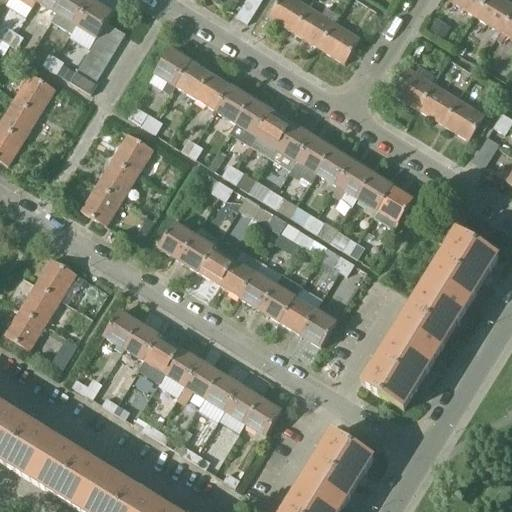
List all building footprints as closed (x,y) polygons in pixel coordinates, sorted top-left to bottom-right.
[(12,0),(32,12),(38,3),(36,2),(37,0),(12,0)] [(37,0),(36,2),(38,3),(57,14),(65,0),(37,0)] [(85,0),(65,0),(57,14),(51,24),(71,37),(77,27),(91,3),(85,0)] [(247,27),(262,3),(264,0),(248,0),(236,20),(247,27)] [(280,0),(268,20),(294,36),(309,11),(291,0),(280,0)] [(309,11),(294,36),(319,51),(334,27),(323,19),(327,13),(321,10),(327,0),(315,0),(309,11)] [(450,4),(476,20),(488,0),(443,0),(440,6),(447,9),(450,4)] [(511,8),(498,0),(488,0),(476,20),(501,36),(511,18),(511,8)] [(112,16),(91,3),(77,27),(99,40),(102,35),(107,25),(112,16)] [(511,18),(501,36),(505,38),(506,39),(511,42),(511,18)] [(443,43),(445,39),(451,30),(437,21),(429,35),(443,43)] [(126,37),(107,25),(102,35),(120,46),(126,37)] [(334,27),(319,51),(345,67),(360,42),(334,27)] [(2,43),(9,47),(16,36),(9,31),(2,43)] [(114,56),(120,46),(102,35),(99,40),(96,45),(114,56)] [(24,40),(16,36),(9,47),(17,52),(24,40)] [(501,36),(497,42),(502,45),(506,39),(505,38),(501,36)] [(96,45),(90,55),(108,66),(114,56),(96,45)] [(461,48),(457,55),(463,58),(466,51),(461,48)] [(49,73),(57,61),(62,53),(55,49),(50,57),(43,69),(49,73)] [(170,98),(190,65),(170,53),(150,86),(170,98)] [(102,75),(108,66),(90,55),(84,64),(102,75)] [(65,66),(57,61),(49,73),(70,86),(71,85),(77,75),(78,74),(77,74),(76,76),(64,68),(65,66)] [(84,64),(78,74),(77,75),(96,85),(102,75),(84,64)] [(175,91),(196,103),(211,78),(190,65),(170,98),(171,98),(175,91)] [(409,71),(408,72),(393,97),(418,112),(434,87),(409,71)] [(96,85),(77,75),(71,85),(91,97),(98,86),(96,85)] [(16,103),(40,118),(56,92),(32,77),(16,103)] [(211,78),(196,103),(216,115),(231,90),(211,78)] [(418,112),(443,128),(459,102),(434,87),(418,112)] [(216,115),(236,127),(251,103),(231,90),(216,115)] [(141,130),(148,134),(155,122),(149,118),(150,117),(141,111),(147,101),(142,98),(128,121),(141,130)] [(459,102),(443,128),(469,144),(478,129),(485,120),(485,118),(459,102)] [(16,103),(0,128),(24,143),(40,118),(16,103)] [(230,137),(251,150),(272,116),(251,103),(236,127),(230,137)] [(251,150),(271,162),(292,128),(272,116),(251,150)] [(511,123),(503,117),(498,124),(510,132),(511,128),(511,123)] [(485,120),(478,129),(484,133),(490,123),(485,120)] [(166,130),(162,128),(163,127),(155,122),(148,134),(156,139),(169,146),(178,132),(168,126),(166,130)] [(506,139),(510,132),(498,124),(494,132),(506,139)] [(0,163),(8,168),(24,143),(0,128),(0,163)] [(291,175),(291,173),(311,140),(292,128),(271,162),(291,175)] [(113,163),(137,178),(153,152),(128,138),(113,163)] [(332,152),(311,140),(291,173),(291,175),(289,177),(299,184),(302,180),(312,187),(318,178),(317,177),(332,152)] [(484,173),(485,172),(499,149),(488,141),(473,166),(484,173)] [(182,154),(189,159),(196,147),(189,143),(182,154)] [(203,152),(196,147),(189,159),(196,163),(203,152)] [(352,165),(332,152),(317,177),(318,178),(337,190),(352,165)] [(113,163),(97,188),(121,203),(137,178),(113,163)] [(373,178),(352,165),(337,190),(333,197),(342,203),(348,194),(359,201),(373,178)] [(230,168),(223,180),(230,184),(237,173),(230,168)] [(237,173),(230,184),(237,188),(244,177),(237,173)] [(393,190),(373,178),(359,201),(369,207),(364,215),(374,221),(379,214),(393,190)] [(212,196),(219,201),(226,189),(219,185),(212,196)] [(121,203),(97,188),(82,214),(106,229),(121,203)] [(226,189),(219,201),(226,205),(233,194),(226,189)] [(414,203),(393,190),(379,214),(400,226),(414,203)] [(270,209),(277,197),(270,193),(263,205),(270,209)] [(277,197),(270,209),(290,222),(298,209),(277,197)] [(252,222),(259,226),(267,215),(259,210),(252,222)] [(274,219),(267,215),(259,226),(267,230),(274,219)] [(311,218),(303,229),(310,234),(318,222),(311,218)] [(146,238),(146,237),(154,225),(147,221),(139,233),(146,238)] [(318,222),(310,234),(317,238),(325,226),(318,222)] [(181,263),(196,239),(174,226),(159,250),(181,263)] [(181,263),(201,275),(216,251),(204,245),(209,236),(200,231),(196,239),(181,263)] [(293,247),(300,251),(307,239),(300,235),(293,247)] [(338,235),(332,245),(331,246),(351,258),(358,247),(338,235)] [(457,236),(372,372),(362,389),(364,390),(381,401),(381,400),(404,414),(498,261),(475,247),(476,246),(460,237),(457,236)] [(280,239),(275,248),(282,252),(287,243),(280,239)] [(314,244),(307,239),(300,251),(307,255),(314,244)] [(365,251),(358,247),(351,258),(358,263),(365,251)] [(201,275),(221,287),(236,263),(236,264),(239,259),(230,253),(227,258),(216,251),(201,275)] [(333,271),(340,260),(326,251),(316,268),(330,276),(333,271)] [(333,271),(340,276),(347,264),(340,260),(333,271)] [(52,262),(37,288),(62,303),(74,284),(84,290),(88,284),(52,262)] [(221,287),(242,300),(256,276),(236,264),(236,263),(221,287)] [(354,269),(347,264),(340,276),(347,280),(354,269)] [(262,266),(256,276),(242,300),(262,313),(283,278),(262,266)] [(262,313),(282,325),(297,301),(303,290),(283,278),(262,313)] [(37,288),(21,313),(46,328),(62,303),(37,288)] [(282,325),(302,337),(317,313),(320,308),(311,302),(308,308),(297,301),(282,325)] [(30,353),(46,328),(21,313),(5,338),(30,353)] [(337,326),(317,313),(302,337),(322,350),(337,326)] [(125,352),(140,328),(120,315),(105,339),(125,352)] [(160,341),(140,328),(125,352),(145,364),(160,341)] [(166,377),(180,354),(160,341),(145,364),(138,375),(159,388),(166,377)] [(186,390),(200,366),(180,354),(166,377),(175,383),(169,393),(180,400),(186,390)] [(50,368),(62,376),(67,368),(55,361),(50,368)] [(207,403),(221,379),(200,366),(186,390),(207,403)] [(226,415),(241,391),(221,379),(207,403),(217,409),(212,417),(221,423),(226,415)] [(89,390),(78,383),(77,383),(72,390),(85,398),(89,390)] [(241,391),(226,415),(247,428),(262,404),(241,391)] [(103,409),(114,416),(119,409),(108,402),(103,409)] [(262,404),(247,428),(268,441),(283,417),(262,404)] [(169,511),(0,407),(0,465),(75,511),(218,511),(214,509),(212,511),(169,511)] [(131,416),(119,409),(114,416),(126,423),(131,416)] [(147,426),(143,434),(155,441),(159,434),(147,426)] [(159,434),(155,441),(167,448),(171,441),(159,434)] [(333,436),(285,511),(343,511),(375,462),(352,448),(352,447),(336,437),(336,438),(333,436)] [(200,459),(195,466),(207,473),(211,466),(209,465),(214,455),(205,450),(200,459)] [(184,459),(195,466),(200,459),(188,452),(184,459)] [(241,484),(240,483),(230,477),(225,484),(236,491),(241,484)]
